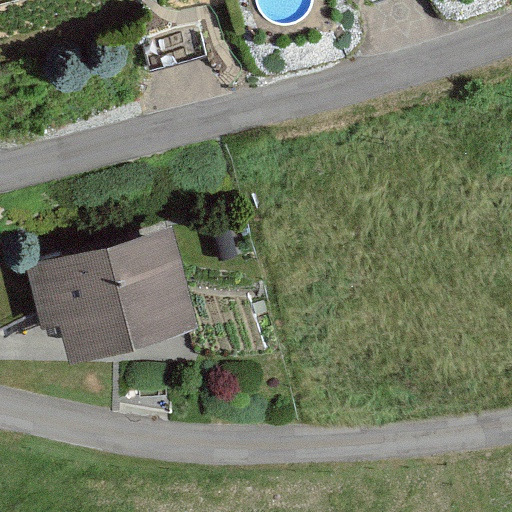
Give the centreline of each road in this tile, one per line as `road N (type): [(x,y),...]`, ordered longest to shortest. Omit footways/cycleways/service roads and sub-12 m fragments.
road 1 (residential): [(0,173),(511,32)]
road 2 (residential): [(511,424),(357,443),(204,445),(0,409)]
